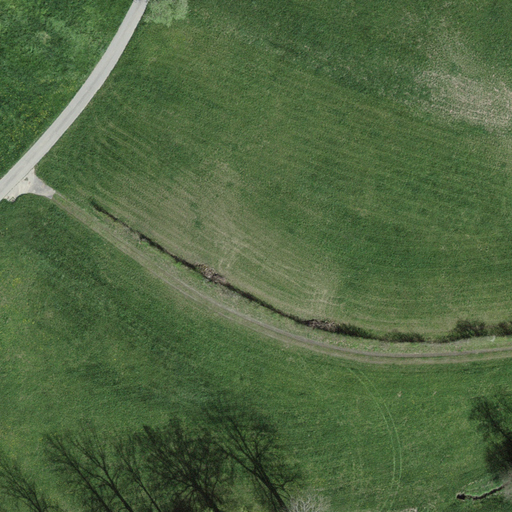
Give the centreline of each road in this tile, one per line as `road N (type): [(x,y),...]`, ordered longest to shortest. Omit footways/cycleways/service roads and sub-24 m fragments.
road 1 (track): [(14,173),(191,293),(285,337),(337,352),(416,359),(511,351)]
road 2 (unclassified): [(0,189),(73,109),(142,0)]
